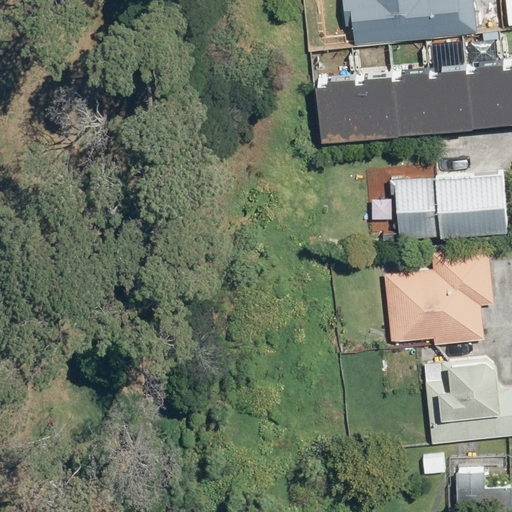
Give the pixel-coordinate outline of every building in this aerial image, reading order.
[(348,23),(353,42),(472,29),(469,0),(340,0),(341,17),(344,23),(348,23)] [(511,34),(465,37),(467,81),(511,79),(511,34)] [(494,167),(388,177),(388,205),(394,236),(499,226),(494,167)] [(430,266),(382,271),(388,338),(429,334),(430,341),(481,336),(477,302),(490,301),(484,243),(428,248),(430,266)] [(420,361),(429,441),(511,432),(511,385),(503,387),(497,381),(495,362),(488,354),(420,361)] [(482,483),(482,467),(453,468),(454,510),(510,509),(510,483),(482,483)] [(397,511),(400,490),(366,486),(363,511),(397,511)]
